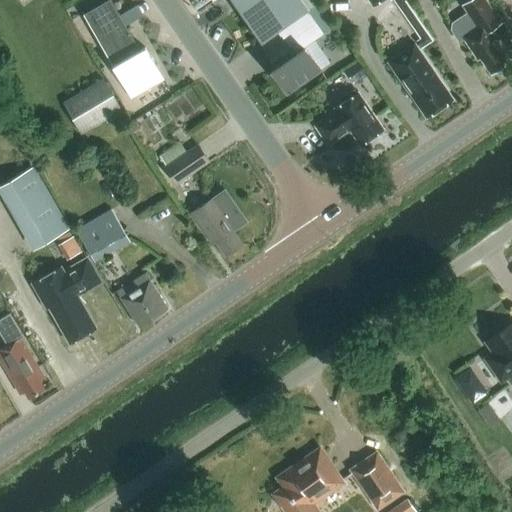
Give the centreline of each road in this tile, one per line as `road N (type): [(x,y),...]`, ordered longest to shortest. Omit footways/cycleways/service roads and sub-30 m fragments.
road 1 (unclassified): [(102,511),(511,232)]
road 2 (secondary): [(0,444),(316,224)]
road 3 (unclassified): [(316,224),(170,0)]
road 4 (secondary): [(316,224),(511,94)]
